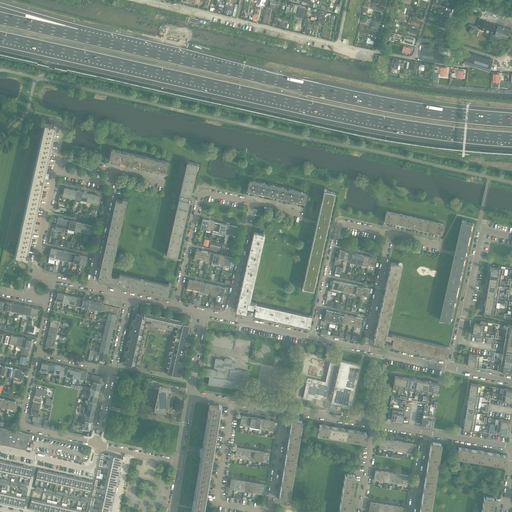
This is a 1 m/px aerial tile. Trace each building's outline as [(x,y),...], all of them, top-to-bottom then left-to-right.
[(292,7),(287,5),(286,10),(296,13),(298,4),(293,3),(292,7)] [(504,19),(505,15),(506,13),(487,7),(485,13),(504,19)] [(324,20),(325,11),(318,10),(317,16),(319,16),(319,22),(325,23),(325,20),(324,20)] [(358,26),(361,14),(352,12),(351,16),(349,16),(348,23),(351,24),(350,28),(346,27),(344,35),(356,38),(357,34),(355,33),(356,29),(353,29),(354,25),(358,26)] [(494,34),(495,35),(498,26),(483,21),(480,30),(491,34),(490,38),(493,39),(494,39),(495,37),(494,36),(494,34)] [(508,40),(511,30),(498,26),(495,35),(508,40)] [(436,38),(436,40),(441,41),(444,31),(439,30),(436,38)] [(407,37),(405,42),(414,45),(415,39),(407,37)] [(404,46),(403,52),(411,54),(413,48),(404,46)] [(422,61),(441,63),(447,64),(448,56),(441,55),(441,51),(424,49),(422,61)] [(469,53),(466,61),(474,64),(473,67),(489,72),(490,70),(493,61),(477,56),(476,55),(469,53)] [(56,126),(45,123),(15,256),(26,258),(25,260),(28,260),(29,259),(30,253),(28,253),(45,179),(46,179),(47,174),(46,173),(56,126)] [(109,159),(128,163),(130,153),(111,149),(109,159)] [(150,158),(130,153),(128,163),(148,168),(150,158)] [(170,163),(150,158),(148,168),(168,172),(170,163)] [(167,256),(170,256),(176,258),(197,163),(188,161),(181,194),(179,194),(179,198),(180,198),(167,256)] [(247,190),(256,192),(267,194),(269,185),(249,180),(247,190)] [(267,194),(286,198),(288,189),(269,185),(267,194)] [(69,198),(71,189),(65,188),(63,196),(66,197),(66,198),(69,198)] [(307,193),(288,189),(286,198),(305,203),(307,193)] [(326,190),(316,233),(304,288),(313,290),(335,193),(326,190)] [(77,191),(75,200),(74,201),(80,203),(81,201),(83,192),(77,191)] [(101,196),(95,195),(93,204),(93,205),(98,206),(99,204),(101,196)] [(116,199),(100,274),(98,280),(110,282),(116,284),(169,295),(171,286),(170,286),(171,282),(168,282),(167,286),(119,275),(119,276),(117,275),(109,273),(124,206),(126,206),(126,202),(127,202),(127,199),(123,198),(122,201),(116,199)] [(384,220),(404,225),(406,215),(386,211),(384,220)] [(423,229),(425,220),(406,215),(404,225),(423,229)] [(209,220),(202,219),(200,228),(207,229),(209,220)] [(444,224),(425,220),(423,229),(442,233),(444,224)] [(74,233),(74,230),(76,222),(70,221),(68,229),(68,232),(74,233)] [(451,321),(470,239),(473,224),(464,221),(442,319),(451,321)] [(218,235),(218,232),(220,223),(214,222),(213,230),(212,233),(218,235)] [(226,225),(220,223),(218,232),(218,235),(224,236),(224,233),(226,225)] [(238,227),(232,226),(230,234),(237,236),(238,227)] [(254,232),(236,311),(246,313),(246,312),(249,313),(250,311),(253,312),(253,314),(254,314),(254,315),(309,327),(311,318),(257,305),(257,304),(254,303),(248,302),(263,234),(254,232)] [(55,261),(56,258),(57,250),(51,248),(49,259),(55,261)] [(200,259),(202,251),(196,249),(194,258),(200,259)] [(214,253),(208,252),(206,261),(212,262),(214,253)] [(220,255),(214,253),(212,262),(211,264),(217,266),(218,263),(220,255)] [(358,254),(352,253),(350,261),(349,264),(355,265),(358,254)] [(364,255),(358,254),(355,265),(361,266),(364,255)] [(361,266),(367,268),(370,257),(364,255),(361,266)] [(232,258),(226,256),(224,265),(223,267),(229,268),(232,258)] [(376,258),(370,257),(367,268),(373,269),(374,267),(376,259),(376,258)] [(386,333),(397,280),(401,265),(391,263),(374,341),(383,344),(383,343),(387,344),(386,346),(390,347),(391,345),(392,345),(447,358),(449,349),(394,336),(395,335),(386,333)] [(505,269),(492,267),(491,273),(504,275),(505,269)] [(189,279),(187,288),(193,290),(195,281),(189,279)] [(330,288),(329,292),(330,292),(336,293),(337,293),(337,290),(339,281),(333,280),(333,281),(331,288),(330,288)] [(199,291),(198,293),(204,295),(205,292),(207,284),(201,282),(199,291)] [(343,291),(343,294),(349,295),(349,293),(351,284),(345,283),(343,291)] [(349,295),(348,297),(354,298),(355,294),(357,285),(351,284),(349,293),(349,295)] [(211,294),(210,296),(216,297),(217,295),(219,286),(213,285),(211,294)] [(363,287),(361,295),(367,297),(369,289),(369,288),(363,287)] [(56,301),(63,302),(64,294),(58,293),(56,301)] [(71,296),(64,294),(63,302),(69,304),(71,296)] [(77,297),(71,296),(69,304),(68,306),(73,307),(74,307),(74,305),(75,305),(77,297)] [(75,305),(82,307),(84,299),(77,297),(75,305)] [(90,300),(84,299),(82,307),(88,308),(90,300)] [(88,308),(95,310),(96,302),(90,300),(88,308)] [(4,301),(3,309),(9,311),(11,302),(4,301)] [(11,302),(9,311),(16,312),(18,304),(11,302)] [(103,303),(96,302),(95,310),(101,311),(103,305),(103,303)] [(18,304),(16,312),(19,313),(19,315),(23,316),(23,314),(25,305),(18,304)] [(25,305),(23,314),(30,315),(31,307),(25,305)] [(31,307),(30,315),(37,317),(38,309),(31,307)] [(499,309),(485,307),(484,313),(498,315),(499,309)] [(326,311),(324,322),(330,324),(331,320),(333,312),(327,310),(326,311)] [(108,313),(107,319),(115,321),(116,314),(114,314),(112,313),(109,313),(108,313)] [(145,313),(144,315),(144,318),(147,319),(151,320),(150,324),(159,326),(158,329),(160,330),(162,331),(164,332),(165,330),(170,331),(171,329),(172,329),(173,325),(178,326),(181,327),(181,323),(182,324),(182,321),(179,320),(180,320),(177,319),(177,320),(174,319),(172,318),(172,319),(169,318),(166,317),(166,318),(161,316),(158,315),(158,316),(155,315),(156,315),(153,314),(150,314),(150,313),(148,313),(145,313)] [(146,322),(147,319),(144,318),(144,315),(137,314),(136,319),(133,319),(133,321),(145,324),(147,325),(148,323),(146,322)] [(113,327),(115,321),(107,319),(105,326),(113,327)] [(50,326),(58,328),(60,322),(52,320),(50,326)] [(134,327),(144,329),(146,330),(146,328),(145,328),(145,324),(133,321),(132,324),(135,324),(134,327)] [(480,324),(475,323),(474,329),(487,331),(485,331),(485,326),(488,326),(488,323),(481,321),(480,324)] [(189,325),(182,324),(181,323),(181,327),(178,326),(177,329),(175,329),(175,331),(177,331),(189,334),(190,332),(188,331),(189,325)] [(50,326),(49,333),(57,335),(58,328),(50,326)] [(112,334),(113,327),(105,326),(104,332),(112,334)] [(473,335),(486,337),(487,331),(474,329),(473,335)] [(104,332),(103,339),(110,340),(112,334),(104,332)] [(132,338),(142,340),(144,340),(144,339),(142,338),(143,335),(130,332),(130,334),(132,335),(132,338)] [(49,333),(47,339),(55,341),(57,335),(49,333)] [(4,334),(3,342),(9,343),(11,335),(4,334)] [(11,335),(9,343),(16,345),(18,337),(11,335)] [(173,341),(174,342),(187,345),(188,342),(185,342),(186,339),(176,336),(175,340),(173,339),(173,341)] [(16,345),(15,348),(22,349),(23,346),(25,338),(18,337),(16,345)] [(25,338),(23,346),(25,347),(25,349),(29,350),(30,348),(32,340),(25,338)] [(55,348),(54,348),(55,341),(47,339),(46,346),(51,347),(50,349),(54,350),(55,348)] [(109,347),(110,340),(103,339),(101,345),(109,347)] [(129,348),(140,351),(141,351),(142,349),(140,349),(141,345),(128,342),(128,345),(130,345),(129,348)] [(101,345),(100,351),(108,353),(109,347),(101,345)] [(170,352),(172,352),(185,355),(185,353),(183,352),(183,349),(173,347),(172,350),(171,350),(170,352)] [(106,360),(108,353),(100,351),(98,358),(106,360)] [(127,359),(137,361),(139,362),(139,360),(138,359),(138,356),(126,353),(125,356),(127,356),(127,359)] [(26,365),(28,357),(21,355),(19,363),(26,365)] [(168,362),(170,363),(182,366),(183,363),(181,363),(181,360),(171,358),(170,361),(168,361),(168,362)] [(213,369),(212,369),(206,368),(205,376),(209,377),(208,384),(231,388),(246,390),(248,382),(247,382),(248,380),(249,372),(234,370),(235,363),(232,362),(232,360),(224,358),(224,361),(222,360),(222,359),(215,358),(213,369)] [(306,383),(303,398),(312,400),(312,398),(321,399),(321,397),(332,399),(331,402),(351,406),(360,364),(340,360),(340,361),(340,364),(330,362),(325,382),(312,379),(311,384),(306,383)] [(47,371),(49,363),(42,362),(40,370),(47,371)] [(55,365),(49,363),(47,371),(53,373),(55,365)] [(8,367),(0,365),(0,367),(0,372),(7,374),(8,367)] [(62,366),(55,365),(53,373),(60,374),(62,366)] [(511,373),(511,367),(499,365),(498,371),(511,373)] [(66,375),(68,368),(62,366),(60,374),(66,375)] [(14,379),(14,376),(16,369),(8,367),(7,374),(6,378),(14,379)] [(74,369),(68,368),(66,375),(73,377),(74,369)] [(178,376),(180,376),(180,374),(178,373),(179,370),(168,368),(168,371),(166,371),(166,373),(167,373),(167,374),(178,376)] [(22,370),(16,369),(14,376),(14,379),(21,381),(22,378),(23,379),(24,373),(21,372),(22,370)] [(79,378),(81,370),(74,369),(73,377),(79,378)] [(87,372),(81,370),(79,378),(86,380),(87,374),(87,372)] [(395,376),(392,390),(398,391),(400,377),(395,376)] [(94,381),(93,381),(92,388),(100,390),(101,383),(99,383),(96,382),(94,381)] [(171,410),(175,392),(171,391),(171,390),(168,389),(162,387),(162,388),(159,387),(159,389),(155,388),(151,405),(155,406),(154,409),(166,412),(167,409),(171,410)] [(100,390),(92,388),(90,394),(98,396),(100,390)] [(44,389),(44,391),(36,389),(35,395),(43,397),(42,397),(50,399),(51,397),(46,396),(47,391),(47,389),(44,389)] [(98,396),(90,394),(89,401),(97,403),(98,396)] [(35,395),(33,402),(41,404),(42,397),(43,397),(35,395)] [(9,400),(1,398),(0,404),(0,406),(7,408),(9,400)] [(15,401),(9,400),(7,408),(16,410),(17,404),(15,403),(15,401)] [(97,403),(89,401),(87,407),(95,409),(97,403)] [(33,402),(32,408),(40,410),(41,404),(33,402)] [(203,511),(221,409),(220,408),(220,407),(209,405),(191,511),(203,511)] [(393,407),(390,406),(388,414),(391,415),(391,420),(396,421),(398,410),(393,409),(393,407)] [(95,409),(87,407),(85,407),(83,413),(86,414),(94,416),(95,409)] [(30,415),(33,416),(32,421),(39,422),(41,417),(38,416),(40,410),(32,408),(30,415)] [(94,416),(86,414),(84,420),(92,422),(94,416)] [(300,436),(303,420),(293,419),(290,435),(300,436)] [(92,422),(84,420),(82,430),(90,432),(90,428),(91,429),(92,422)] [(333,438),(335,427),(319,424),(317,435),(333,438)] [(508,433),(509,427),(495,425),(494,434),(502,435),(502,432),(508,433)] [(0,427),(0,443),(26,450),(30,434),(0,427)] [(351,430),(335,427),(333,438),(349,440),(351,430)] [(367,432),(360,431),(351,430),(349,440),(365,443),(367,432)] [(300,436),(290,435),(287,450),(298,452),(300,436)] [(431,441),(428,457),(439,459),(442,443),(431,441)] [(474,450),(461,448),(458,447),(456,458),(472,461),(474,450)] [(285,466),(295,468),(298,452),(287,450),(285,466)] [(490,453),(474,450),(472,461),(488,463),(490,453)] [(506,455),(499,454),(490,453),(488,463),(504,466),(506,455)] [(428,457),(426,473),(437,475),(439,459),(428,457)] [(285,466),(282,482),(293,484),(295,468),(285,466)] [(345,473),(342,488),(353,490),(356,474),(345,473)] [(426,473),(423,489),(434,491),(437,475),(426,473)] [(293,484),(282,482),(279,498),(290,500),(293,484)] [(351,506),(353,490),(342,488),(340,504),(351,506)] [(423,489),(421,505),(432,507),(434,491),(423,489)] [(484,496),(482,511),(483,511),(492,511),(495,497),(484,496)]
